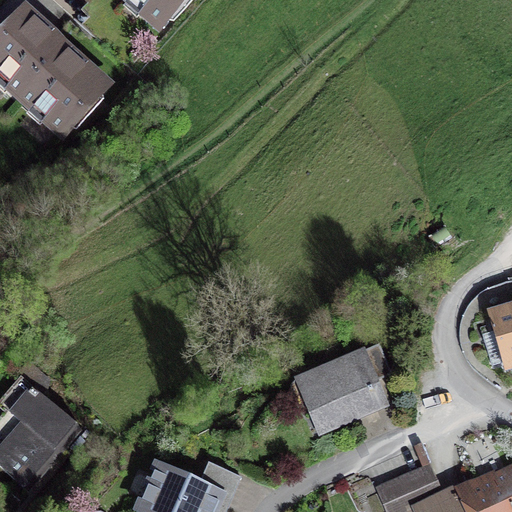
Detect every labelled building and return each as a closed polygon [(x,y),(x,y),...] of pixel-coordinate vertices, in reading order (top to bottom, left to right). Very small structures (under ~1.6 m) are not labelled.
[(142,13),(160,29),(185,0),(127,0),(129,2),(130,0),(133,0),(145,10),(142,13)] [(0,45),(0,80),(63,137),(106,88),(26,17),(0,45)] [(506,369),(511,366),(511,309),(491,316),(496,332),(483,336),(493,367),(505,364),(506,369)] [(311,414),(320,434),(354,419),(351,412),(383,399),(376,382),(391,376),(379,348),(303,380),(317,411),(311,414)] [(0,429),(0,468),(28,492),(81,432),(43,400),(48,381),(29,364),(18,378),(22,381),(0,406),(11,416),(0,429)] [(139,511),(213,511),(216,506),(222,509),(237,477),(209,464),(199,487),(159,469),(139,511)] [(407,478),(420,508),(438,500),(425,471),(407,478)] [(511,511),(511,474),(463,497),(469,511),(511,511)] [(410,511),(420,508),(407,478),(378,490),(387,511),(410,511)] [(416,511),(448,511),(443,500),(416,511)]
